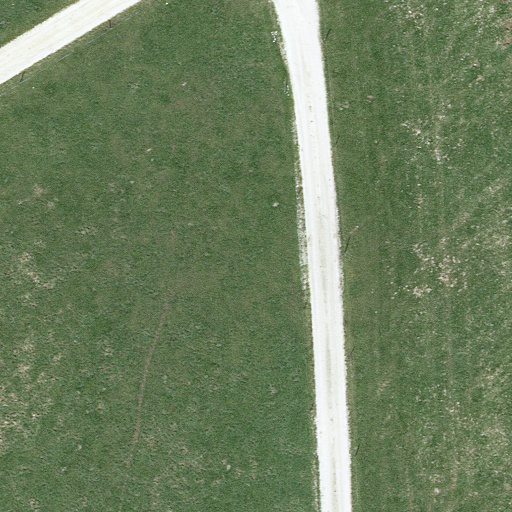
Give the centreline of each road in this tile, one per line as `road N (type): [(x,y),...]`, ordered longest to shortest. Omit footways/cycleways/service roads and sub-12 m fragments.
road 1 (track): [(327,511),(322,117),(303,0)]
road 2 (track): [(117,0),(0,71)]
